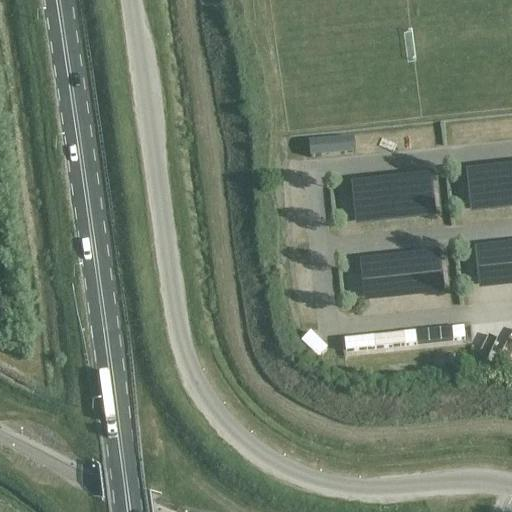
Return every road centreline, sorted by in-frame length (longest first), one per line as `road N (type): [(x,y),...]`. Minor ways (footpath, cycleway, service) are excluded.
road 1 (unclassified): [(125,0),(170,320),(209,406),(258,452),(328,482),(511,487)]
road 2 (primary): [(56,0),(128,511)]
